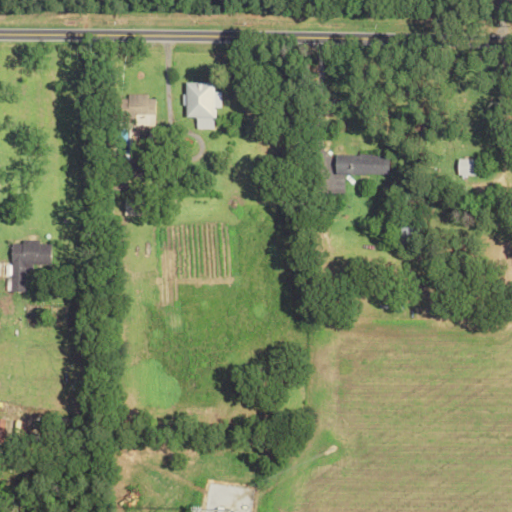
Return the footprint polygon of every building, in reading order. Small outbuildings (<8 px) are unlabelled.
[(193,129),(212,129),(212,107),(219,108),(219,91),(212,91),(212,82),(183,82),(183,93),(181,93),(181,118),(193,118),(193,129)] [(152,95),(120,95),(120,114),(141,114),(141,123),(152,123),(152,95)] [(387,175),(387,156),(333,155),(333,174),(387,175)] [(474,175),(475,159),(456,159),(456,175),(474,175)] [(121,199),(121,215),(139,215),(139,199),(121,199)] [(7,291),(22,291),(22,266),(47,266),(47,244),(36,244),(36,240),(17,240),(17,244),(8,243),(7,291)]
